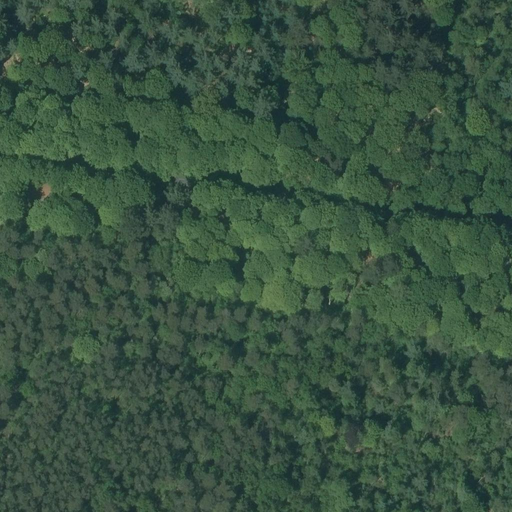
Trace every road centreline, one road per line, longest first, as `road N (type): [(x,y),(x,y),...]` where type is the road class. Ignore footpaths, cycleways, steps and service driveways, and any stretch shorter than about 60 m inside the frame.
road 1 (primary): [(0,160),(511,227)]
road 2 (track): [(253,511),(203,467),(107,511)]
